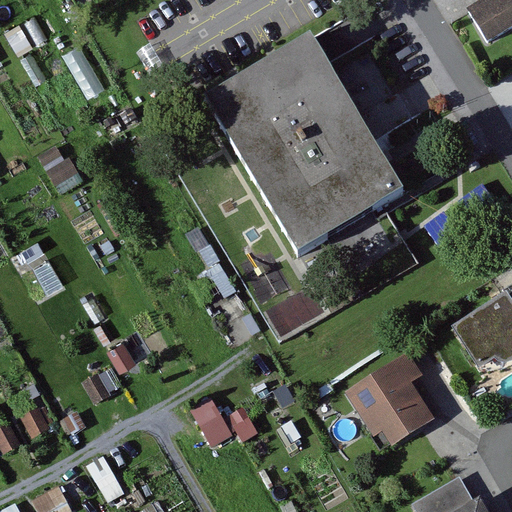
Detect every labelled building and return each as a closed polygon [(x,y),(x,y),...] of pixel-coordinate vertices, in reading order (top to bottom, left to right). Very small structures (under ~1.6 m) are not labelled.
[(511,0),(496,0),(474,13),(496,49),(511,39),(511,0)] [(315,41),(211,104),(305,259),(409,195),(315,41)] [(45,144),(58,178),(79,170),(66,136),(45,144)] [(497,209),(484,189),(426,227),(439,248),(497,209)] [(511,297),(464,327),(490,369),(511,355),(511,297)] [(87,372),(99,393),(122,380),(110,359),(87,372)] [(403,362),(351,395),(389,455),(441,422),(403,362)] [(240,422),(246,432),(264,421),(247,394),(227,406),(214,385),(193,398),(216,436),(240,422)] [(25,406),(36,427),(57,416),(46,395),(25,406)] [(46,511),(53,511),(75,503),(63,475),(36,487),(46,511)] [(457,479),(413,504),(417,511),(486,511),(478,498),(471,502),(464,491),(457,479)]
